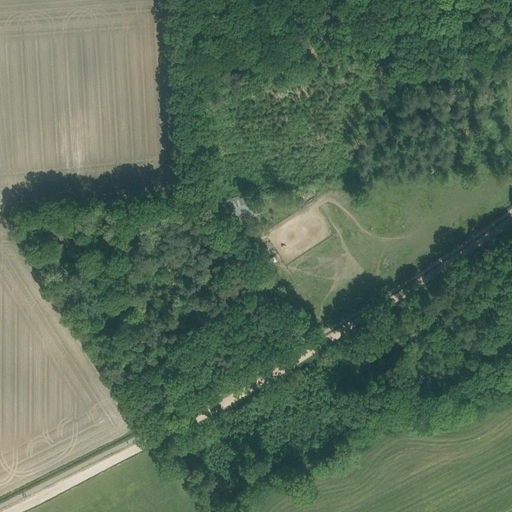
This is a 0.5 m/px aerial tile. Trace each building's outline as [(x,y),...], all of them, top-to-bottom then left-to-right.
[(220,203),(218,203),(225,219),(251,210),(246,196),(240,198),(238,194),(229,197),(229,198),(220,202),(220,203)] [(60,214),(44,221),(48,229),(64,222),(60,214)] [(75,245),(69,229),(58,233),(64,250),(75,245)] [(264,246),(271,256),(277,252),(271,242),(264,246)] [(177,360),(173,363),(179,371),(183,369),(177,360)] [(351,416),(339,423),(349,438),(360,431),(351,416)]
